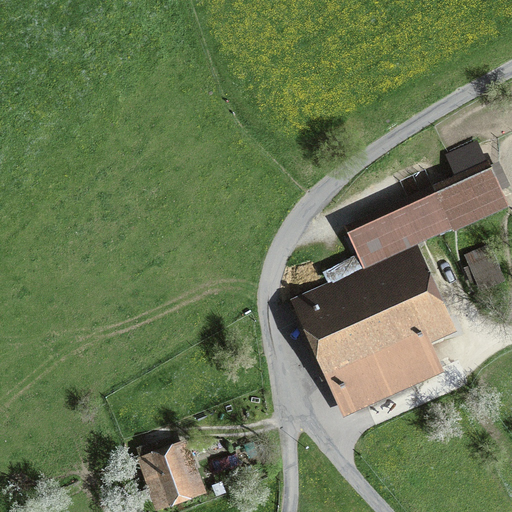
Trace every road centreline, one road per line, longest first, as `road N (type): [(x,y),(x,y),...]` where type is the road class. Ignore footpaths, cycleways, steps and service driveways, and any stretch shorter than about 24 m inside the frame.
road 1 (unclassified): [(511,77),(398,141),(310,205),(268,278),(274,378)]
road 2 (track): [(511,344),(478,359),(462,383),(321,448)]
road 3 (unclassified): [(375,511),(274,378)]
road 4 (unclassified): [(274,378),(288,511)]
